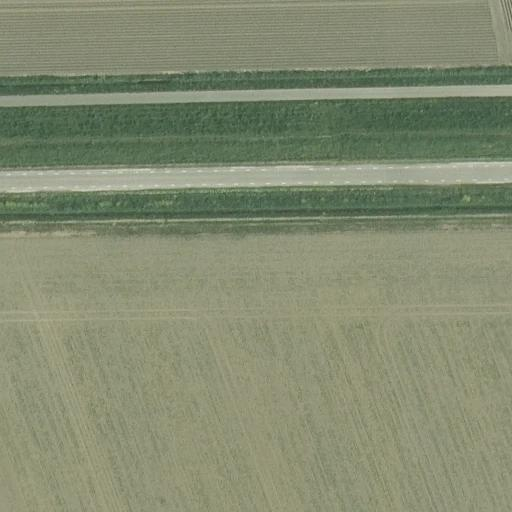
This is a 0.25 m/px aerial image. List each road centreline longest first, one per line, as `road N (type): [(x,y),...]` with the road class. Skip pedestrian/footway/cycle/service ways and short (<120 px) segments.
road 1 (unclassified): [(0,106),(511,95)]
road 2 (tertiary): [(511,174),(0,182)]
